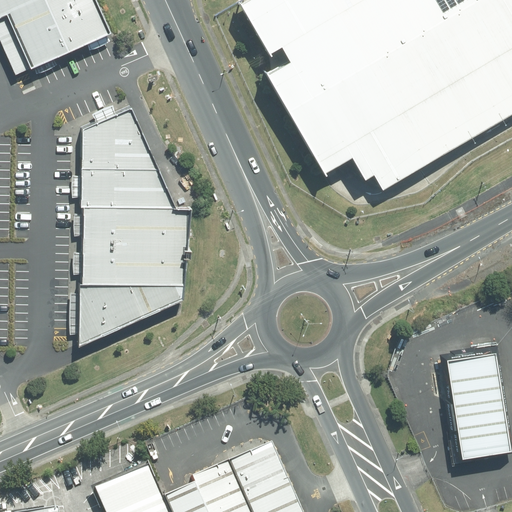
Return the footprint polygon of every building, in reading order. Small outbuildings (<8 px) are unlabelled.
[(0,0),(0,32),(23,83),(117,42),(98,0),(0,0)] [(511,0),(238,0),(228,6),(266,72),(258,77),(315,176),(333,166),(342,161),(355,183),(367,176),(375,191),(511,112),(511,0)] [(127,115),(83,136),(77,350),(172,303),(184,212),(173,212),(127,115)] [(486,356),(441,363),(456,457),(501,450),(486,356)] [(304,511),(273,440),(192,475),(194,481),(180,487),(164,494),(172,511),(304,511)] [(94,486),(106,511),(170,511),(148,462),(94,486)]
